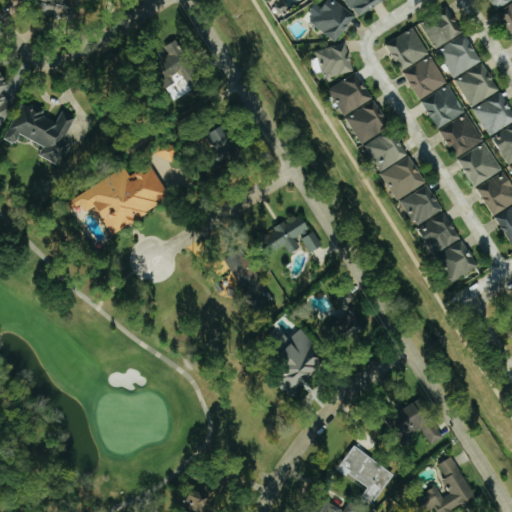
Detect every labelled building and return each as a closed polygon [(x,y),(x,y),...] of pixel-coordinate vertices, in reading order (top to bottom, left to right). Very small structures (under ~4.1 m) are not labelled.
[(356,14),(334,0),(327,0),(322,8),(319,5),(308,21),(338,41),(356,14)] [(347,0),(356,17),(385,2),(384,0),(347,0)] [(510,0),(491,0),(495,8),(510,0)] [(511,2),(499,11),(511,32),(511,2)] [(461,35),(450,14),(425,26),(435,47),(461,35)] [(387,44),(403,70),(430,53),(414,27),(387,44)] [(453,76),(482,63),(469,33),(440,46),(453,76)] [(173,85),(177,83),(174,76),(184,71),(195,94),(205,90),(180,39),(167,45),(174,59),(163,64),(173,85)] [(347,43),(318,50),(325,78),(354,70),(347,43)] [(448,82),(431,55),(405,72),(422,99),(448,82)] [(472,106),(500,91),(484,62),(456,78),(472,106)] [(346,115),(374,98),(357,72),(330,89),(346,115)] [(0,125),(12,104),(0,92),(0,89),(7,82),(0,75),(0,125)] [(466,112),(450,84),(423,101),(439,128),(466,112)] [(511,123),(511,108),(504,92),(475,107),(488,135),(511,123)] [(347,116),(362,143),(390,128),(376,101),(347,116)] [(2,137),(14,144),(20,133),(42,145),(38,154),(57,164),(69,141),(63,137),(74,117),(61,110),(55,122),(40,114),(42,109),(30,103),(28,106),(21,102),(2,137)] [(440,130),(457,157),(485,140),(468,113),(440,130)] [(242,149),(228,124),(211,134),(225,159),(242,149)] [(511,162),(511,125),(494,137),(510,164),(511,162)] [(381,171),(410,154),(394,128),(365,146),(381,171)] [(174,162),(180,147),(162,139),(155,154),(174,162)] [(475,186),(503,169),(485,142),(458,159),(475,186)] [(426,183),(412,155),(382,171),(396,199),(426,183)] [(63,203),(68,211),(79,204),(83,211),(94,204),(112,232),(170,194),(148,161),(129,173),(123,164),(63,203)] [(495,215),(511,203),(511,183),(504,171),(478,188),(495,215)] [(444,210),(429,184),(402,199),(417,225),(444,210)] [(511,241),(511,206),(496,217),(511,241)] [(265,234),(275,252),(286,245),(290,253),(302,247),(297,239),(313,230),(303,213),(265,234)] [(420,225),(433,253),(458,243),(445,214),(420,225)] [(312,253),(324,245),(316,231),(303,239),(312,253)] [(440,254),(452,280),(479,267),(467,241),(440,254)] [(254,309),(273,298),(241,247),(222,259),(254,309)] [(212,282),(217,291),(223,287),(218,279),(212,282)] [(345,309),(328,315),(337,340),(363,330),(353,301),(355,300),(354,295),(341,299),(345,309)] [(264,349),(282,332),(287,337),(300,326),(327,357),(294,386),(297,389),(290,396),(282,387),(280,388),(272,379),(279,372),(276,369),(279,366),(264,349)] [(421,428),(434,445),(445,437),(417,400),(397,415),(411,435),(421,428)] [(395,473),(355,445),(340,467),(369,487),(361,498),(373,506),(395,473)] [(454,511),(478,497),(453,456),(438,466),(453,490),(444,496),(438,486),(426,494),(437,511),(454,511)] [(208,511),(208,508),(213,495),(217,497),(229,468),(212,461),(201,491),(187,485),(177,511),(179,511),(208,511)] [(361,511),(363,506),(349,500),(346,509),(328,502),(324,511),(361,511)]
